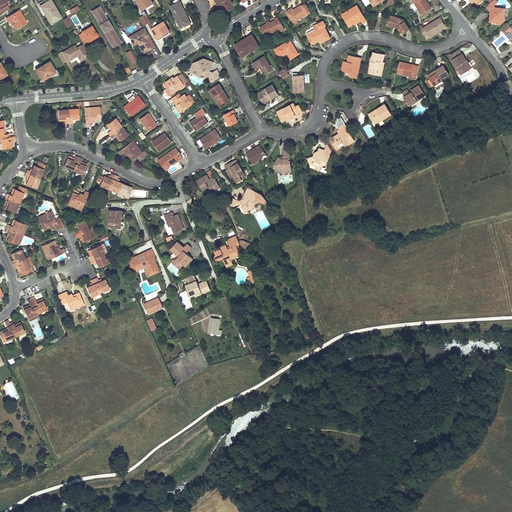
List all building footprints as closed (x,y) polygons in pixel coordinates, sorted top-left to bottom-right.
[(0,0),(0,12),(1,14),(9,9),(5,2),(8,0),(0,0)] [(60,17),(55,8),(50,0),(49,0),(46,2),(56,20),(60,17)] [(136,0),(142,11),(147,8),(153,4),(150,0),(136,0)] [(218,4),(221,9),(223,14),(234,7),(229,0),(214,0),(217,5),(218,4)] [(413,0),(421,13),(431,6),(427,0),(413,0)] [(285,10),(292,21),(310,10),(305,1),(292,9),(291,7),(285,10)] [(489,21),(492,21),(495,22),(498,19),(501,22),(504,20),(504,7),(494,6),(490,1),(484,6),(489,11),(491,13),(489,15),(489,21)] [(56,20),(46,2),(40,5),(50,23),(56,20)] [(190,24),(180,2),(169,7),(180,29),(190,24)] [(341,13),(348,24),(353,21),(354,23),(360,19),(361,22),(366,19),(357,3),(341,13)] [(80,9),(77,5),(69,9),(72,14),(80,9)] [(119,38),(99,6),(91,11),(110,43),(119,38)] [(13,25),(14,26),(15,28),(25,22),(19,10),(6,18),(8,21),(9,21),(12,25),(13,25)] [(405,30),(409,28),(403,18),(390,13),(387,23),(395,26),(396,24),(400,31),(404,29),(405,30)] [(144,26),(148,24),(151,29),(154,27),(146,14),(140,18),(144,26)] [(259,26),(264,34),(271,31),(279,27),(281,30),(285,28),(277,16),(273,17),(274,18),(267,23),(267,22),(259,26)] [(440,16),(420,28),(424,34),(428,32),(430,35),(444,26),(444,22),(440,16)] [(307,33),(311,42),(320,38),(322,41),(330,36),(324,24),(325,24),(324,21),(321,21),(313,24),(315,29),(307,33)] [(163,38),(167,36),(170,34),(163,22),(154,27),(151,29),(157,38),(161,36),(162,37),(163,38)] [(511,39),(510,40),(511,42),(511,25),(510,27),(508,24),(500,30),(505,31),(511,39)] [(83,44),(90,40),(97,36),(91,27),(78,34),(79,37),(83,43),(83,44)] [(138,45),(141,49),(143,53),(151,48),(146,38),(149,36),(144,28),(128,36),(133,45),(138,42),(140,44),(138,45)] [(121,31),(126,43),(130,41),(124,30),(121,31)] [(234,43),(241,55),(258,45),(251,33),(234,43)] [(274,47),(279,55),(286,51),(290,57),(298,53),(289,38),(274,47)] [(85,55),(89,53),(83,44),(83,43),(76,47),(74,45),(62,52),(67,60),(77,55),(80,60),(86,57),(85,55)] [(63,63),(67,60),(62,52),(62,50),(57,53),(63,63)] [(131,50),(126,53),(132,63),(137,60),(131,50)] [(371,55),(368,69),(379,71),(381,62),(384,52),(373,50),(372,55),(371,55)] [(451,58),(461,72),(472,65),(467,58),(466,59),(461,51),(451,58)] [(345,70),(344,73),(356,76),(361,56),(349,53),(348,60),(344,59),(343,65),(345,65),(344,70),(345,70)] [(260,66),(264,73),(272,68),(264,54),(252,61),(256,68),(260,66)] [(210,81),(219,75),(216,68),(212,70),(209,70),(213,61),(203,57),(192,62),(189,70),(186,68),(185,69),(186,72),(189,70),(208,77),(210,81)] [(399,60),(397,71),(412,74),(412,77),(415,77),(418,64),(415,63),(414,65),(409,63),(409,62),(399,60)] [(55,72),(52,67),(49,62),(36,69),(42,80),(55,72)] [(443,63),(427,73),(433,83),(442,78),(441,76),(449,71),(443,63)] [(290,75),(287,70),(280,74),(283,79),(290,75)] [(292,74),(293,93),(305,92),(304,75),(297,75),(297,73),(292,74)] [(165,87),(169,93),(183,83),(177,74),(174,77),(172,75),(165,81),(168,85),(165,87)] [(208,88),(212,95),(214,95),(219,103),(228,98),(218,82),(208,88)] [(257,91),(263,102),(278,93),(272,83),(257,91)] [(404,94),(409,103),(425,93),(419,83),(410,89),(411,90),(409,91),(407,87),(402,90),(404,94)] [(175,104),(180,111),(195,100),(190,92),(186,94),(184,92),(174,99),(176,103),(175,104)] [(123,107),(126,112),(130,116),(145,105),(138,95),(123,107)] [(276,110),(281,120),(286,118),(287,120),(299,113),(299,112),(302,110),(298,103),(295,105),(293,101),(276,110)] [(368,112),(374,122),(391,112),(385,102),(368,112)] [(189,120),(195,129),(207,120),(203,114),(206,111),(203,106),(199,109),(201,112),(189,120)] [(89,123),(91,123),(93,123),(93,121),(100,120),(99,107),(84,108),(86,127),(90,127),(89,123)] [(223,113),(228,124),(237,120),(236,115),(237,115),(234,108),(223,113)] [(69,124),(67,109),(57,110),(58,121),(65,121),(65,124),(69,124)] [(72,123),(72,122),(72,120),(79,120),(78,109),(67,109),(69,124),(72,123)] [(147,131),(152,128),(156,125),(147,113),(139,119),(147,131)] [(109,135),(121,126),(115,118),(106,125),(110,130),(107,132),(109,135)] [(0,138),(9,137),(9,135),(8,133),(5,134),(3,121),(0,121),(0,138)] [(332,141),(336,148),(344,143),(344,145),(354,139),(347,127),(345,122),(338,126),(339,128),(337,129),(339,132),(332,136),(332,138),(333,140),(332,140),(332,141)] [(112,138),(113,137),(114,136),(119,142),(128,135),(121,126),(109,135),(112,138)] [(199,138),(205,146),(221,136),(215,127),(199,138)] [(171,142),(168,138),(164,133),(152,142),(158,151),(171,142)] [(14,136),(9,137),(0,138),(0,139),(1,149),(13,147),(12,140),(15,140),(14,136)] [(131,160),(133,159),(134,158),(137,162),(147,155),(143,151),(141,152),(132,141),(117,152),(120,155),(123,153),(125,156),(127,155),(131,160)] [(309,165),(318,168),(320,164),(325,162),(326,161),(331,148),(327,142),(325,148),(324,150),(325,154),(322,153),(321,155),(314,152),(313,155),(308,156),(310,162),(309,165)] [(260,143),(246,151),(252,162),(263,156),(262,154),(265,152),(260,143)] [(168,166),(170,165),(171,164),(172,165),(182,158),(175,148),(162,158),(158,161),(159,163),(165,171),(169,168),(168,166)] [(273,166),(283,171),(291,170),(290,159),(289,159),(289,157),(290,157),(289,148),(283,148),(283,155),(278,155),(273,163),(273,166)] [(73,171),(79,158),(75,156),(74,159),(68,156),(64,167),(73,171)] [(229,167),(237,180),(246,175),(235,157),(225,163),(228,168),(229,167)] [(82,159),(79,158),(73,171),(82,174),(87,164),(81,162),(81,161),(82,159)] [(27,170),(26,173),(40,178),(43,170),(34,165),(32,169),(30,168),(29,171),(28,170),(27,170)] [(197,178),(203,190),(209,186),(211,190),(212,189),(214,193),(221,189),(218,185),(219,185),(210,168),(206,170),(208,175),(204,177),(203,174),(197,178)] [(40,178),(26,173),(24,177),(26,178),(25,180),(27,181),(26,184),(35,188),(40,178)] [(108,189),(114,175),(111,174),(110,176),(108,175),(107,177),(103,176),(103,177),(98,175),(96,181),(100,183),(99,185),(108,189)] [(118,177),(114,175),(108,189),(117,193),(117,195),(123,197),(124,197),(124,196),(126,192),(130,194),(132,188),(121,184),(121,183),(118,182),(119,180),(118,179),(117,179),(118,177)] [(5,197),(19,202),(23,193),(25,193),(27,189),(19,186),(17,190),(13,188),(10,195),(7,193),(5,197)] [(261,193),(248,186),(242,195),(236,197),(233,196),(230,202),(233,204),(241,201),(244,209),(253,206),(255,201),(257,201),(261,193)] [(79,195),(75,193),(72,192),(67,205),(81,211),(88,192),(85,191),(83,195),(79,193),(79,195)] [(7,202),(6,205),(4,208),(15,212),(18,213),(20,209),(17,208),(19,202),(5,197),(3,200),(7,202)] [(119,229),(119,223),(120,217),(121,217),(121,211),(108,210),(107,228),(119,229)] [(49,227),(49,228),(53,227),(55,230),(63,226),(59,218),(55,219),(51,211),(37,217),(43,230),(49,227)] [(174,233),(179,231),(184,229),(177,214),(173,216),(171,212),(164,215),(169,227),(171,226),(174,233)] [(7,225),(6,228),(19,233),(23,224),(13,219),(10,226),(9,225),(7,225)] [(75,234),(88,229),(84,219),(74,224),(76,230),(74,231),(75,234)] [(19,233),(6,228),(4,231),(8,233),(5,239),(15,243),(16,243),(18,244),(22,234),(19,233)] [(79,237),(82,243),(93,238),(90,232),(88,229),(75,234),(77,238),(79,237)] [(232,259),(234,258),(236,257),(236,256),(240,254),(238,249),(241,248),(236,236),(228,240),(232,248),(228,250),(226,246),(215,251),(215,253),(213,253),(217,262),(223,260),(225,264),(232,261),(232,259)] [(53,241),(47,243),(41,246),(47,260),(60,254),(65,252),(63,248),(59,250),(57,246),(56,247),(53,241)] [(171,262),(175,265),(178,268),(182,263),(185,266),(192,258),(186,253),(183,250),(185,248),(183,247),(176,241),(170,248),(176,254),(177,253),(180,255),(175,261),(173,259),(171,262)] [(246,245),(242,247),(244,252),(248,251),(251,243),(247,241),(246,245)] [(90,260),(104,254),(102,251),(99,245),(90,249),(93,255),(90,256),(88,257),(90,260)] [(12,264),(25,259),(21,249),(11,254),(13,260),(11,261),(12,264)] [(144,266),(145,268),(146,271),(145,271),(147,276),(157,271),(155,266),(156,266),(152,257),(153,256),(151,250),(128,260),(131,266),(129,267),(132,272),(137,270),(137,269),(144,266)] [(106,259),(104,254),(90,260),(91,264),(93,263),(94,265),(97,264),(98,267),(103,265),(108,263),(106,259)] [(29,267),(25,259),(12,264),(14,268),(16,267),(21,276),(32,271),(31,266),(29,267)] [(196,280),(193,274),(186,277),(189,283),(196,280)] [(94,279),(100,293),(109,289),(105,279),(101,281),(100,278),(98,279),(97,277),(94,279)] [(91,297),(100,293),(94,279),(90,281),(91,283),(89,284),(90,286),(86,287),(88,292),(91,297)] [(205,288),(209,286),(206,280),(199,283),(200,284),(198,285),(198,284),(196,280),(189,283),(186,285),(190,296),(195,294),(196,296),(202,293),(201,291),(205,289),(205,288)] [(180,294),(187,309),(192,306),(185,291),(180,294)] [(84,304),(81,298),(79,292),(72,295),(71,293),(68,295),(66,292),(58,295),(62,305),(67,303),(70,311),(84,304)] [(30,298),(31,300),(37,314),(41,312),(46,309),(42,298),(35,301),(33,296),(30,298)] [(162,307),(158,298),(149,302),(150,305),(153,304),(153,305),(154,305),(156,304),(158,309),(162,307)] [(37,314),(31,300),(27,301),(29,304),(23,307),(27,318),(37,314)] [(156,304),(154,305),(153,305),(153,304),(150,305),(149,302),(144,304),(148,314),(158,309),(156,304)] [(152,318),(147,321),(151,330),(157,328),(152,318)] [(220,335),(221,319),(212,318),(211,334),(220,335)] [(15,336),(9,324),(7,320),(4,322),(7,328),(1,331),(6,341),(15,336)] [(19,322),(16,323),(13,325),(12,322),(9,324),(15,336),(24,332),(19,322)]
